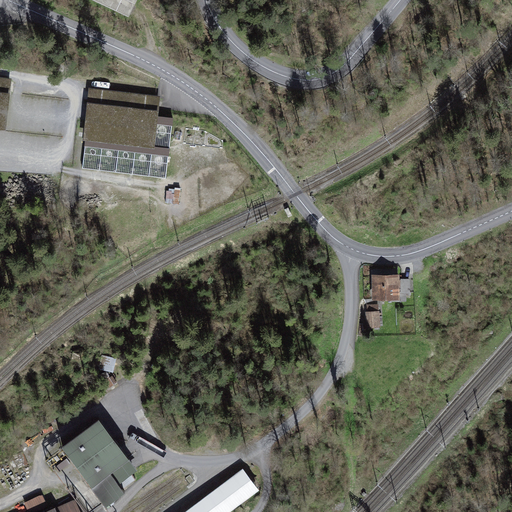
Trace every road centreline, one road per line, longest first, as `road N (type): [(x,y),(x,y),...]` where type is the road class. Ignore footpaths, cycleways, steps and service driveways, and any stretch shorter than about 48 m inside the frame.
road 1 (tertiary): [(511,211),(409,254),(352,249),(190,87),(7,0)]
road 2 (secondary): [(205,0),(246,55),(306,80),(342,66),(400,0)]
